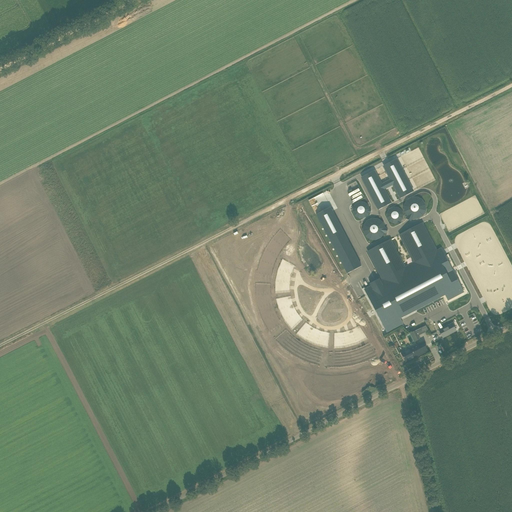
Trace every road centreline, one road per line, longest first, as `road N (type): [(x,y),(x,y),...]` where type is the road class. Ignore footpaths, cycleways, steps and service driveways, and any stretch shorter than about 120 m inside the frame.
road 1 (track): [(511,86),(0,345)]
road 2 (unclassified): [(153,511),(511,325)]
road 3 (track): [(0,70),(135,0)]
road 4 (track): [(433,511),(401,382)]
